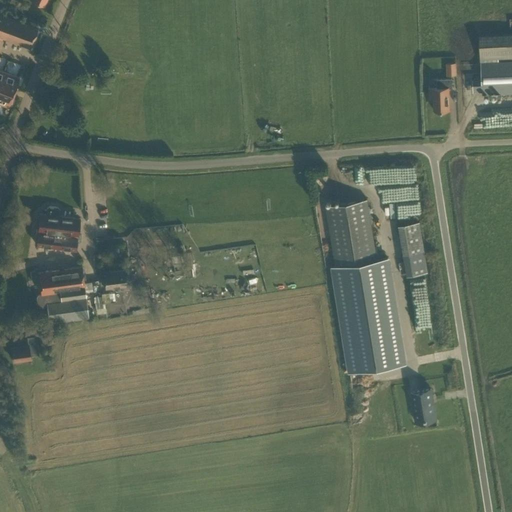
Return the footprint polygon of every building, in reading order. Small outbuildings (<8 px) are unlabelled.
[(0,39),(1,36),(7,38),(31,47),(38,29),(34,27),(0,14),(0,39)] [(511,57),(511,33),(479,35),(481,79),(472,79),(473,89),(482,89),(482,94),(511,92),(511,61),(499,62),(499,58),(511,57)] [(457,75),(456,62),(446,63),(447,76),(457,75)] [(0,69),(0,103),(8,107),(14,92),(19,77),(0,69)] [(434,110),(450,109),(449,88),(452,88),(452,78),(437,79),(437,88),(429,88),(429,97),(433,97),(434,110)] [(65,117),(73,104),(63,98),(55,111),(65,117)] [(367,199),(326,206),(335,266),(333,267),(338,299),(350,372),(405,363),(390,273),(388,258),(377,260),(367,199)] [(38,230),(36,245),(75,250),(77,235),(78,235),(80,218),(59,215),(59,210),(57,207),(49,206),(47,208),(46,214),(40,213),(38,230)] [(376,237),(382,237),(380,218),(374,219),(376,237)] [(427,271),(424,252),(419,221),(399,225),(407,275),(427,271)] [(114,244),(115,254),(123,253),(122,243),(114,244)] [(172,263),(182,261),(181,252),(170,254),(172,263)] [(38,295),(37,297),(38,303),(39,304),(41,304),(41,305),(43,307),(47,306),(49,323),(89,317),(85,291),(93,290),(91,281),(84,282),(82,267),(38,273),(41,295),(38,295)] [(105,287),(127,284),(125,268),(103,271),(105,287)] [(27,337),(28,344),(28,345),(11,348),(13,361),(14,360),(16,363),(22,363),(23,359),(30,358),(30,353),(38,351),(36,336),(27,337)] [(431,388),(411,391),(413,404),(416,418),(424,417),(424,418),(427,418),(427,417),(435,415),(434,403),(431,388)]
